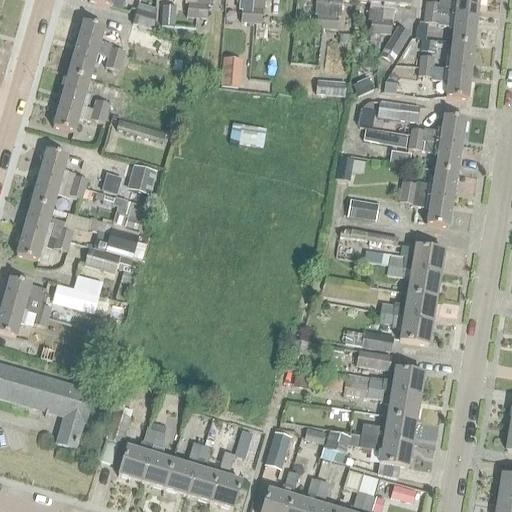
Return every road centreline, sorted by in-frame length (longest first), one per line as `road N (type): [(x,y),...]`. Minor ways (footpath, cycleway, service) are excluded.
road 1 (residential): [(450,511),(498,219)]
road 2 (residential): [(0,156),(44,0)]
